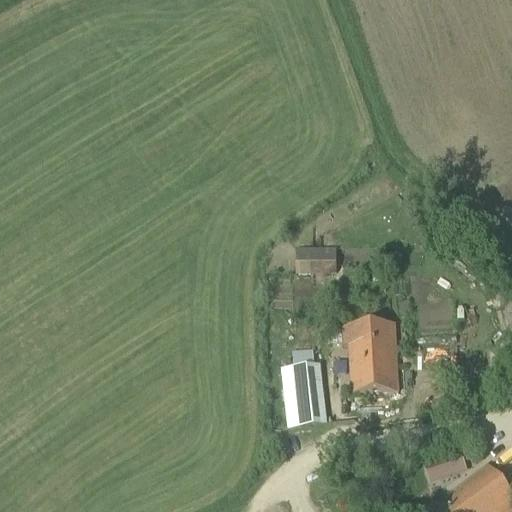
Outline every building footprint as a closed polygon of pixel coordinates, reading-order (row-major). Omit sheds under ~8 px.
[(296,278),(336,278),(336,250),(295,251),(296,278)] [(310,333),(322,333),(321,310),(310,310),(310,333)] [(398,395),(394,328),(343,331),(344,348),(349,348),(352,398),(398,395)] [(311,385),(310,369),(281,371),(283,387),(311,385)] [(299,397),(301,429),(320,429),(319,396),(299,397)] [(511,511),(511,501),(486,468),(449,497),(451,500),(435,511),(511,511)]
